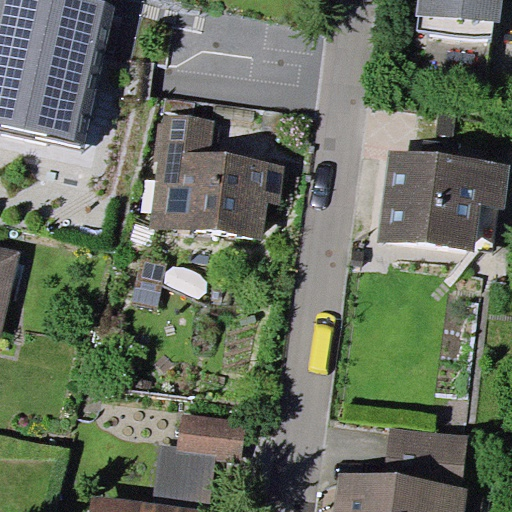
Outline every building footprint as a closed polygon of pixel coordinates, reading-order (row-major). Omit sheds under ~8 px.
[(116,2),(105,0),(0,0),(0,124),(86,143),(116,2)] [(504,0),(418,0),(417,13),(420,14),(494,22),(501,23),(504,0)] [(492,39),(494,22),(420,14),(418,31),(492,39)] [(214,120),(165,113),(163,123),(159,123),(154,160),(158,161),(149,225),(262,240),(268,202),(279,204),(285,162),(210,151),(214,120)] [(510,164),(390,149),(379,240),(475,252),(476,240),(494,242),(499,208),(505,209),(510,164)] [(0,338),(21,251),(0,246),(0,338)] [(167,263),(142,257),(132,303),(157,309),(167,263)] [(241,458),(246,421),(181,412),(177,446),(160,444),(152,501),(210,509),(218,455),(241,458)] [(467,435),(390,427),(386,470),(463,478),(467,435)] [(463,511),(467,484),(339,469),(333,511),(463,511)] [(152,501),(95,493),(92,511),(227,511),(228,511),(210,509),(152,501)]
